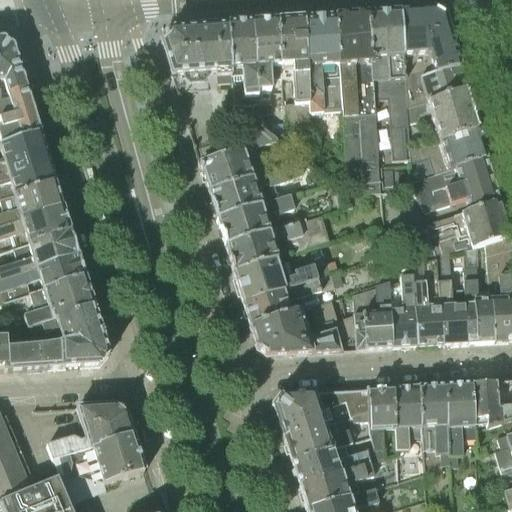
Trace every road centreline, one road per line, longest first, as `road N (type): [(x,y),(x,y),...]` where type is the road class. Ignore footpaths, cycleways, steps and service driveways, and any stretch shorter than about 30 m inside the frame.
road 1 (residential): [(238,377),(133,31),(100,12)]
road 2 (residential): [(51,16),(33,39),(142,384)]
road 3 (tertiary): [(229,511),(144,233)]
road 4 (residential): [(238,377),(511,362)]
road 5 (tertiary): [(51,16),(144,233)]
road 6 (tertiary): [(144,233),(100,12)]
road 7 (residential): [(100,12),(265,0)]
road 8 (residential): [(0,395),(142,384)]
road 9 (residential): [(279,511),(238,377)]
road 10 (residential): [(142,384),(180,511)]
